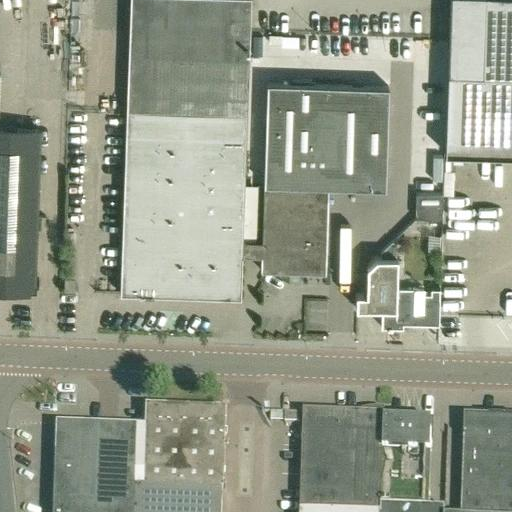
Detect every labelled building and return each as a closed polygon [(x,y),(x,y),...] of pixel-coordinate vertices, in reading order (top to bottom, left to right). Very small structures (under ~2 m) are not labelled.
[(248,0),(129,0),(120,291),(239,295),(248,0)] [(463,70),(511,71),(511,0),(449,0),(447,69),(463,70)] [(511,153),(511,71),(463,70),(447,69),(444,151),(511,153)] [(260,268),(324,270),(327,184),(384,186),(388,85),(266,81),(260,268)] [(40,127),(0,125),(0,286),(35,287),(40,127)] [(442,193),(415,193),(415,218),(442,219),(442,193)] [(381,251),(380,256),(395,257),(395,243),(392,240),(381,251)] [(356,291),(355,306),(375,306),(382,306),(382,307),(381,326),(402,327),(402,322),(438,324),(439,297),(439,289),(432,289),(432,294),(423,294),(423,289),(396,288),(397,257),(395,257),(380,256),(376,256),(366,265),(366,291),(356,291)] [(74,278),(64,278),(64,291),(74,291),(74,278)] [(144,427),(137,427),(134,511),(222,511),(226,409),(145,407),(144,427)] [(381,511),(384,419),(384,415),(304,412),(300,511),(381,511)] [(461,511),(511,511),(511,419),(465,418),(461,511)] [(445,511),(446,508),(429,508),(432,442),(433,442),(434,420),(397,419),(397,420),(384,419),(381,511),(445,511)] [(134,511),(137,427),(55,424),(52,511),(134,511)]
